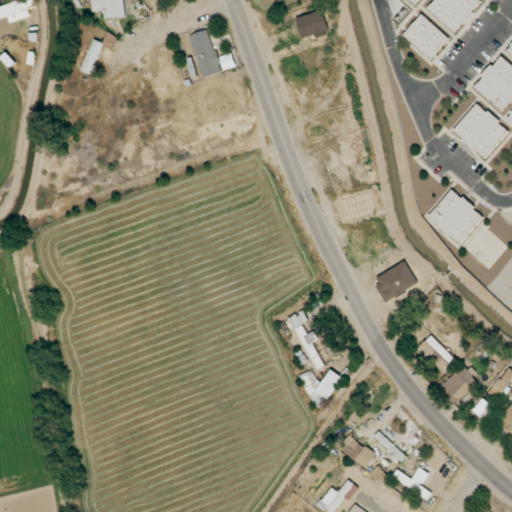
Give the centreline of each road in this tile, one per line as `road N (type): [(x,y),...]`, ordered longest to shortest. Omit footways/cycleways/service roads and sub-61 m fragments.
road 1 (tertiary): [(511,490),(424,403),(370,328),(297,180),(233,0)]
road 2 (residential): [(178,0),(138,31),(129,105),(82,153)]
